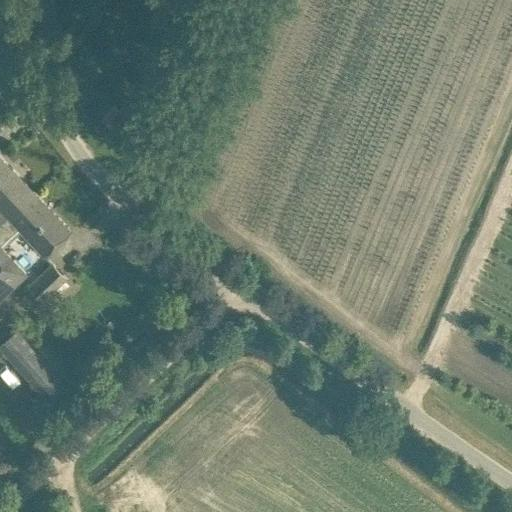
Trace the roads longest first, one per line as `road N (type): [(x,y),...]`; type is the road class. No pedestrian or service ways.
road 1 (unclassified): [(239,286),(76,159),(57,130),(43,0)]
road 2 (unclassified): [(511,484),(239,286)]
road 3 (unclassified): [(4,511),(239,286)]
road 4 (track): [(407,411),(511,176)]
